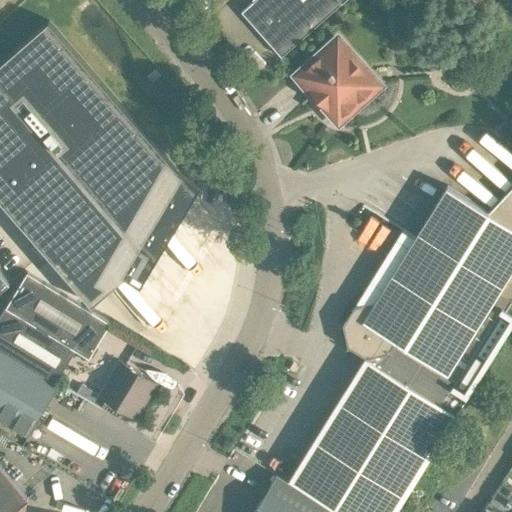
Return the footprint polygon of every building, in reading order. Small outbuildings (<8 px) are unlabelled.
[(281,57),(346,0),(255,0),(242,12),(281,57)] [(0,198),(92,304),(126,275),(141,285),(202,184),(179,169),(49,21),(0,63),(0,198)] [(366,97),(352,82),(366,70),(338,38),(297,75),(314,94),(318,91),(327,101),(324,104),(339,121),(366,97)] [(348,346),(367,357),(289,483),(337,511),(398,511),(511,329),(511,187),(490,212),(448,185),(376,301),(355,305),(343,324),(348,346)] [(111,322),(28,270),(0,315),(0,347),(55,382),(76,348),(90,357),(111,322)] [(0,289),(9,282),(0,271),(0,289)] [(0,347),(0,418),(28,435),(59,384),(55,382),(0,347)] [(153,380),(121,361),(100,395),(136,417),(147,399),(144,397),(153,380)] [(0,511),(14,511),(29,499),(0,464),(0,511)] [(337,511),(289,483),(276,475),(254,511),(337,511)] [(511,511),(511,501),(509,499),(511,495),(511,489),(502,483),(490,502),(505,511),(511,511)] [(505,511),(490,502),(486,508),(484,507),(480,511),(505,511)]
